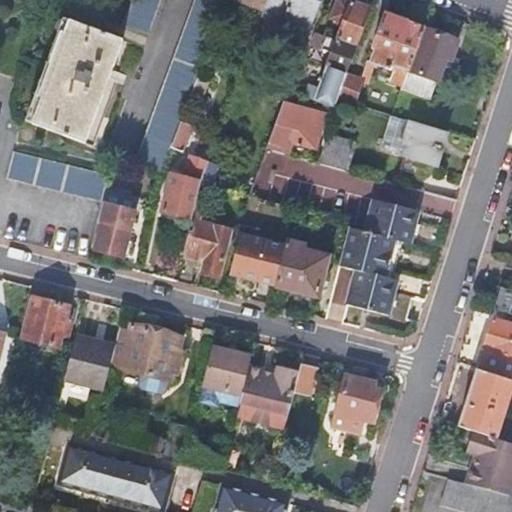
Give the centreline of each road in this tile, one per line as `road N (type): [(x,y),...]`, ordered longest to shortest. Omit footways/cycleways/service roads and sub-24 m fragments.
road 1 (residential): [(0,260),(425,368)]
road 2 (residential): [(511,91),(425,368)]
road 3 (unknown): [(182,0),(121,149)]
road 4 (residential): [(425,368),(379,511)]
